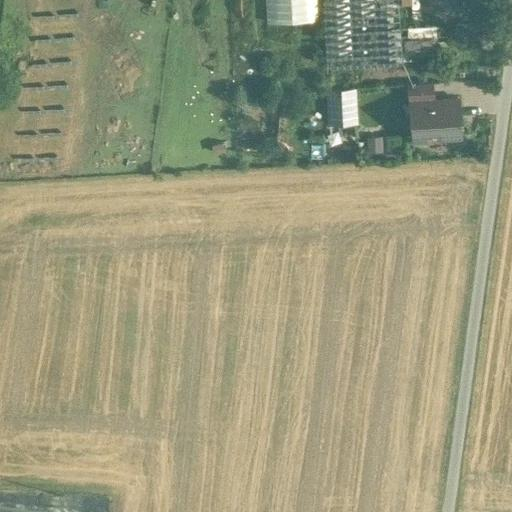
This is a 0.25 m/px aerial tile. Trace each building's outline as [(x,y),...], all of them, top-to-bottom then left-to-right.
[(397,0),(265,0),(267,22),(324,18),(326,65),(401,61),(397,0)] [(432,82),(409,83),(410,102),(433,101),(432,82)] [(328,89),(329,124),(346,123),(355,123),(353,88),(328,89)] [(433,101),(410,102),(412,138),(459,135),(457,99),(433,101)] [(347,141),(346,123),(329,124),(331,142),(347,141)] [(382,134),(368,135),(369,150),(383,149),(382,134)]
